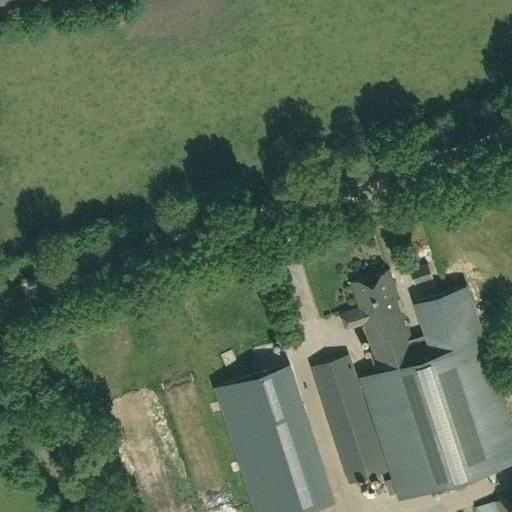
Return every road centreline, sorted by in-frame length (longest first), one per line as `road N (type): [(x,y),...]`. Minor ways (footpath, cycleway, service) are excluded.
road 1 (unclassified): [(0,303),(511,134)]
road 2 (track): [(0,393),(89,511)]
